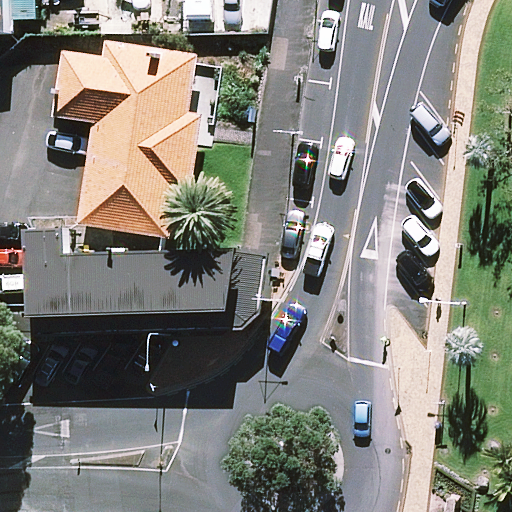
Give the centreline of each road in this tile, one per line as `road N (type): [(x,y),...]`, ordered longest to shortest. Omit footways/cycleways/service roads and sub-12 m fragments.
road 1 (tertiary): [(316,392),(336,344),(376,111),(405,0)]
road 2 (tertiary): [(0,464),(219,456)]
road 3 (tertiary): [(316,392),(341,402),(370,436),(375,477),(361,511)]
road 4 (tertiary): [(219,456),(247,409),(290,390),(316,392)]
